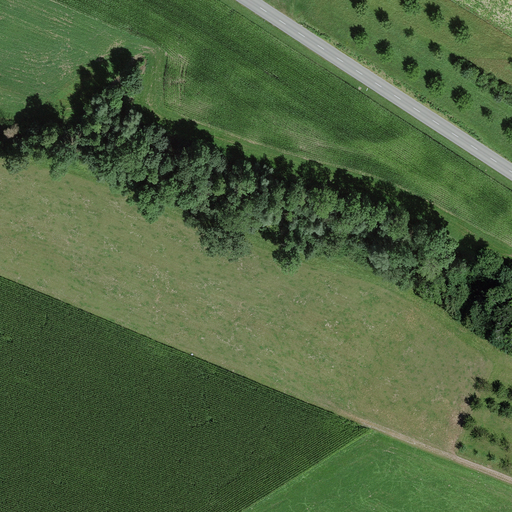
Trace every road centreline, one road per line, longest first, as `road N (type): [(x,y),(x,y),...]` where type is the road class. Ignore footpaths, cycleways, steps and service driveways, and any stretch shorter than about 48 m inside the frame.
road 1 (tertiary): [(511,172),(248,0)]
road 2 (track): [(335,412),(511,481)]
